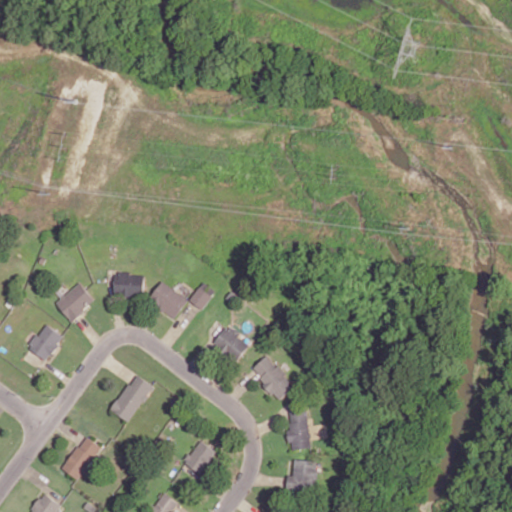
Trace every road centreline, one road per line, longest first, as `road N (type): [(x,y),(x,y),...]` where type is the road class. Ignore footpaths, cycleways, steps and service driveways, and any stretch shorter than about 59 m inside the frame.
road 1 (residential): [(102,351),(126,336),(148,342),(238,412),(254,448)]
road 2 (residential): [(0,491),(102,351)]
